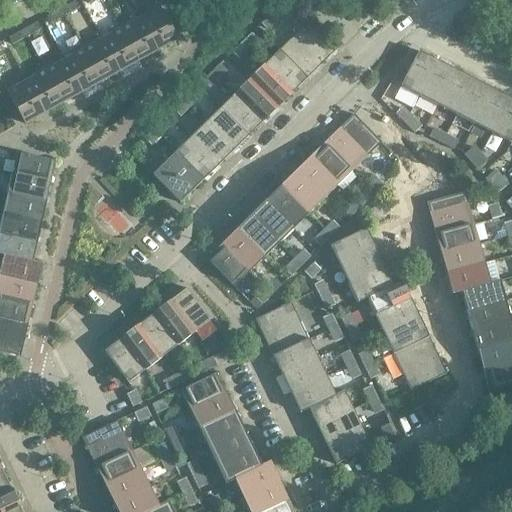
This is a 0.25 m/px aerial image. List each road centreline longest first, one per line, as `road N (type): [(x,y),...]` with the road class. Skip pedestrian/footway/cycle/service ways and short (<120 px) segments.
road 1 (residential): [(337,88),(409,159),(405,198),(471,368),(466,418),(426,437),(413,461),(336,500),(237,318),(172,251)]
road 2 (residential): [(172,251),(337,88)]
road 3 (residential): [(0,391),(69,361),(80,340),(172,251)]
road 4 (residential): [(511,83),(407,21)]
